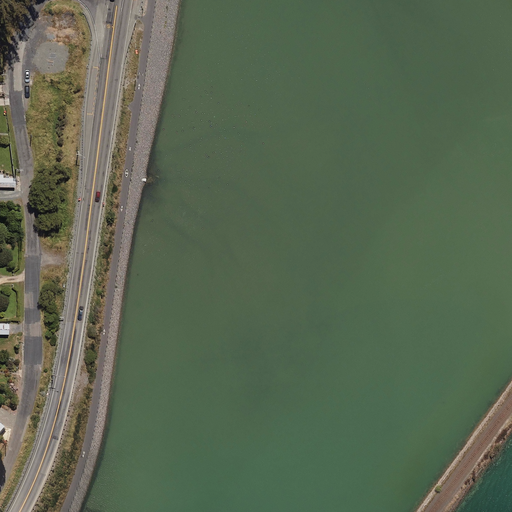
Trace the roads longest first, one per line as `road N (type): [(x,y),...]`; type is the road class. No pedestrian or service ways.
road 1 (trunk): [(116,0),(60,397),(19,511)]
road 2 (secondary): [(35,0),(22,28),(14,87),(31,226),(33,367),(0,481)]
